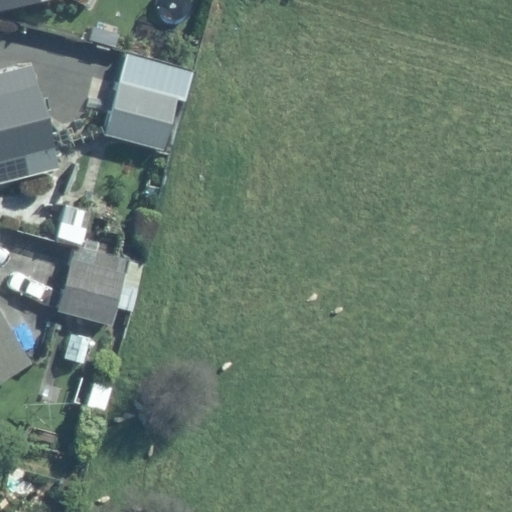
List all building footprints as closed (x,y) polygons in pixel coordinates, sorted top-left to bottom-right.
[(0,0),(0,13),(53,0),(0,0)] [(191,76),(124,57),(102,134),(170,153),(191,76)] [(29,69),(0,76),(0,183),(54,170),(29,69)] [(124,263),(71,250),(56,312),(109,325),(124,263)] [(0,321),(0,380),(25,367),(0,321)]
